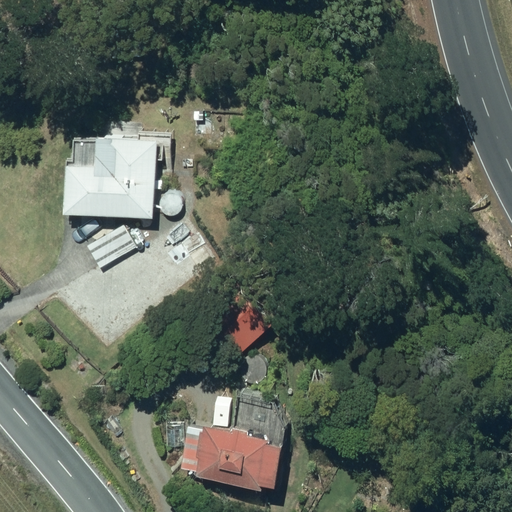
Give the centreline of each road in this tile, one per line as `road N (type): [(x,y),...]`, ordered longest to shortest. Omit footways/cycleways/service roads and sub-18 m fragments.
road 1 (primary): [(511,172),(455,0)]
road 2 (unclassified): [(101,511),(0,392)]
